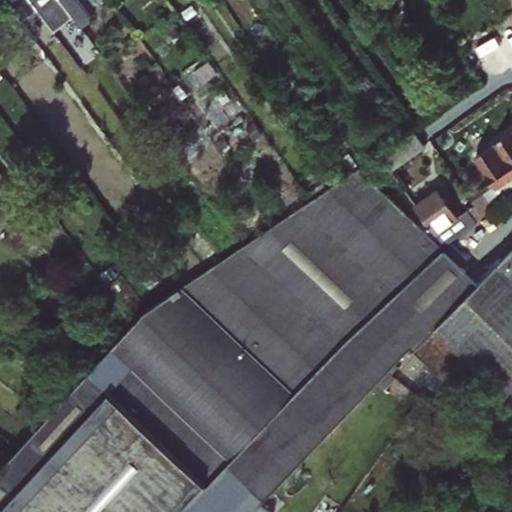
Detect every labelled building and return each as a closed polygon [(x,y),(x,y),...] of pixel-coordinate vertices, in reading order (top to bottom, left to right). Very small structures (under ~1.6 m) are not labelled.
[(5,0),(20,23),(31,14),(20,0),(5,0)] [(419,128),(383,152),(394,167),(429,143),(419,128)] [(499,187),(511,177),(511,128),(476,154),(499,187)] [(270,511),(261,502),(265,498),(436,327),(478,281),(449,253),(361,166),(145,309),(0,466),(0,511),(270,511)] [(437,228),(461,217),(446,184),(422,196),(437,228)] [(511,245),(478,281),(436,327),(511,402),(511,245)]
